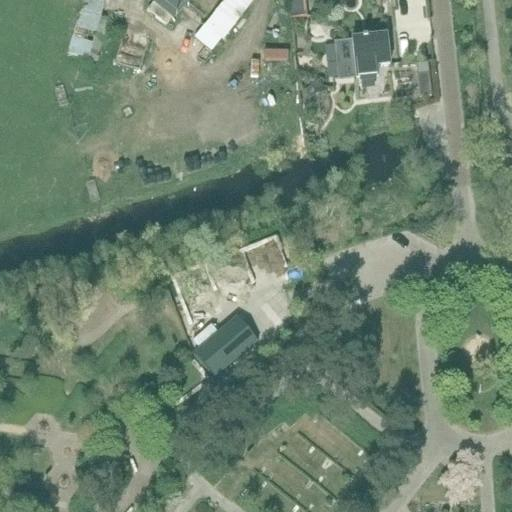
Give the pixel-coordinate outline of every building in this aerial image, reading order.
[(94,18),(98,3),(85,0),(83,0),(79,13),(94,18)] [(174,21),(191,0),(153,0),(152,2),(174,21)] [(211,52),(252,0),(224,0),(194,39),(211,52)] [(303,0),(294,0),(288,0),(289,19),(305,18),(303,0)] [(100,19),(104,5),(98,3),(94,18),(79,13),(67,55),(97,63),(100,56),(99,56),(102,44),(103,44),(104,41),(110,43),(115,24),(100,19)] [(355,82),(375,80),(374,69),(389,67),(386,38),(351,42),(353,59),(355,82)] [(143,56),(145,41),(122,39),(121,53),(143,56)] [(292,42),(273,42),(274,86),(294,86),(292,42)] [(434,63),(419,63),(420,91),(435,90),(434,63)] [(239,67),(226,74),(240,98),(253,90),(239,67)] [(236,124),(250,115),(246,107),(231,116),(236,124)] [(223,133),(230,128),(225,122),(219,126),(223,133)] [(254,151),(271,138),(266,131),(255,138),(256,140),(249,145),(254,151)] [(141,183),(201,163),(191,132),(130,152),(141,183)] [(242,159),(251,153),(245,144),(236,151),(242,159)] [(236,319),(193,355),(214,380),(257,344),(236,319)]
